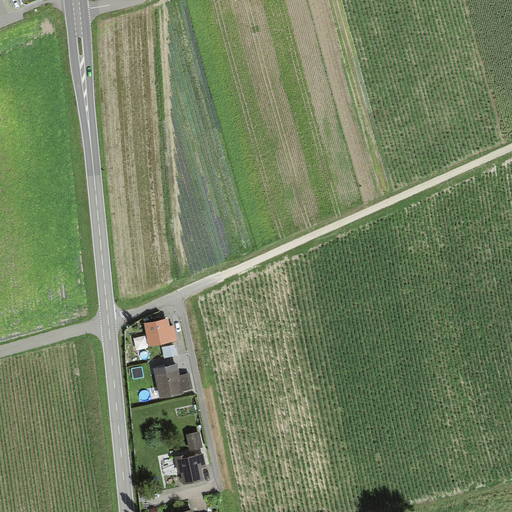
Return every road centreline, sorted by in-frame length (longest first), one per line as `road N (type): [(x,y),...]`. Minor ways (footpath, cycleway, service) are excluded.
road 1 (track): [(105,320),(179,297),(511,147)]
road 2 (secondary): [(75,10),(105,320)]
road 3 (residential): [(179,297),(225,511)]
road 4 (secondary): [(105,320),(126,511)]
